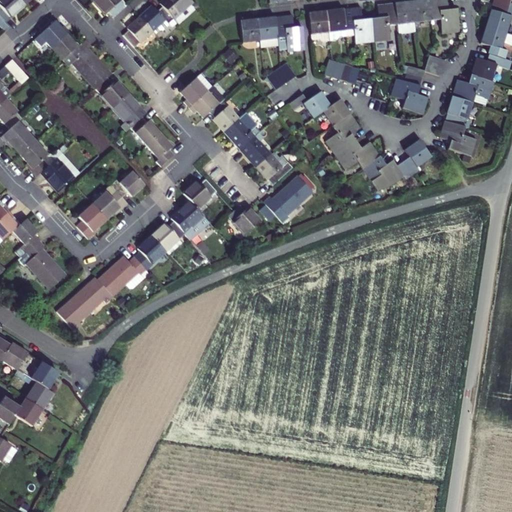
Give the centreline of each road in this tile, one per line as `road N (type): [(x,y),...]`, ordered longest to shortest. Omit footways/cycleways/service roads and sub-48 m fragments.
road 1 (unclassified): [(504,186),(343,227),(240,266),(145,310),(85,358)]
road 2 (unclassified): [(504,186),(451,511)]
road 3 (residential): [(471,0),(464,52),(430,119),(416,129),(386,129),(349,95),(317,84),(282,100)]
road 4 (residential): [(201,145),(155,204),(90,263),(0,166)]
road 5 (residential): [(102,35),(201,145)]
road 6 (residential): [(0,50),(58,0),(86,30),(102,35)]
